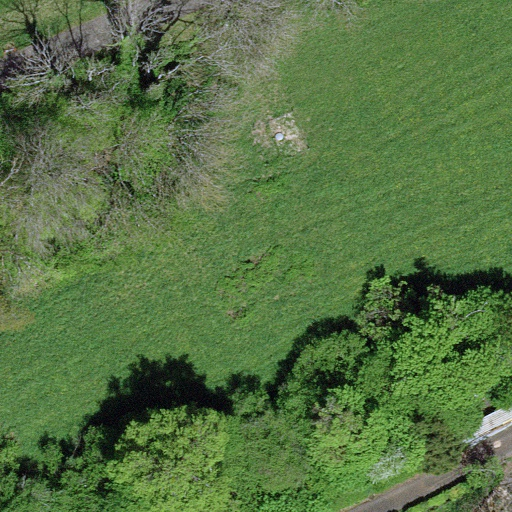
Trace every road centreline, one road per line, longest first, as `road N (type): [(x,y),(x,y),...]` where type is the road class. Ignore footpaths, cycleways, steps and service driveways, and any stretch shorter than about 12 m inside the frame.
road 1 (residential): [(195,0),(0,77)]
road 2 (track): [(511,448),(371,511)]
